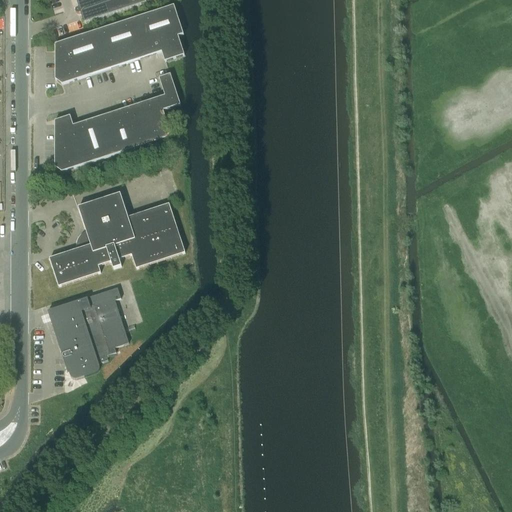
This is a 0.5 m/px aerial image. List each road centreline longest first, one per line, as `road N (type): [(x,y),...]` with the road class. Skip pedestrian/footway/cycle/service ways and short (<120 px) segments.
road 1 (track): [(379,0),(381,318),(396,511)]
road 2 (unclassified): [(17,420),(16,0)]
